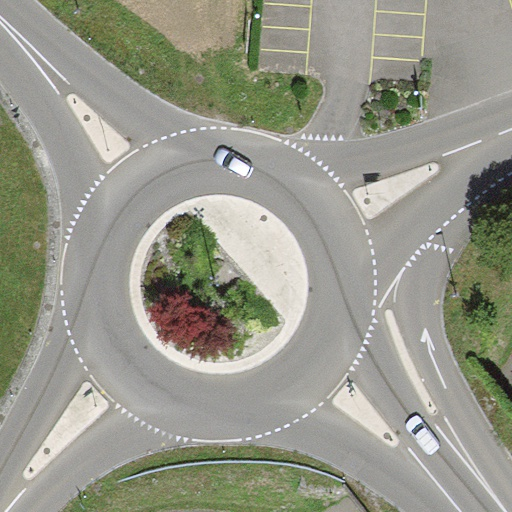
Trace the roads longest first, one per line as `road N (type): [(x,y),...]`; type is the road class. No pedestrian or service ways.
road 1 (primary): [(491,511),(428,336),(427,245),(444,162)]
road 2 (primary): [(144,184),(0,15)]
road 3 (primary): [(330,225),(309,196),(247,161),(176,166),(144,184)]
road 4 (primary): [(312,367),(467,511)]
road 5 (primary): [(144,184),(115,214),(98,252),(95,294),(106,335),(129,370)]
road 6 (primary): [(129,370),(162,394),(201,406),(242,406),(280,392),(312,367)]
road 7 (tertiary): [(129,370),(98,394),(7,511)]
road 8 (primary): [(312,367),(343,299),(330,225)]
road 9 (tertiary): [(444,162),(330,225)]
